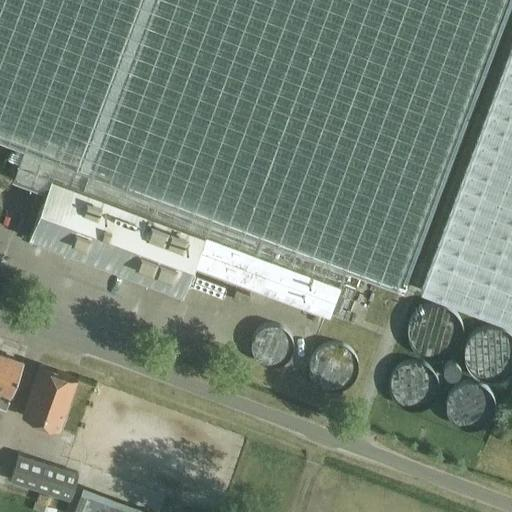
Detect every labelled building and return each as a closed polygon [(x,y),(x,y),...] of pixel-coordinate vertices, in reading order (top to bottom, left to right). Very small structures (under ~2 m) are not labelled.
[(329,315),(336,296),(345,270),(396,289),(504,0),(0,0),(0,140),(24,149),(12,179),(46,192),(29,237),(182,295),(194,264),(329,315)] [(511,40),(420,288),(511,322),(511,40)] [(356,371),(356,366),(356,361),(355,357),(353,353),(350,349),(346,346),(342,343),(337,342),(333,341),(326,341),(322,343),(317,345),(314,348),(311,351),(308,356),(307,361),(306,365),(307,370),(308,375),(310,379),(313,383),(320,388),(324,390),(329,391),(334,391),(339,390),(345,387),(349,384),(352,380),(355,375),(356,371)] [(0,406),(6,408),(23,361),(0,353),(0,406)] [(78,378),(40,364),(22,414),(59,428),(78,378)] [(10,479),(71,498),(79,473),(18,454),(10,479)]
